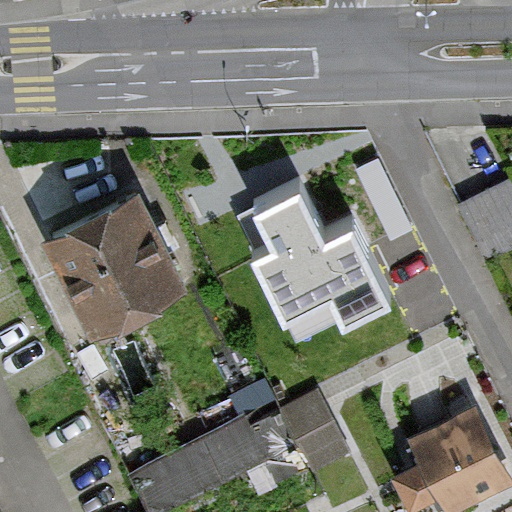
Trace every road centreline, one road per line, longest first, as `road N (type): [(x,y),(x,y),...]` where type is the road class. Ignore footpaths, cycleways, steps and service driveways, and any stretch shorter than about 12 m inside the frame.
road 1 (secondary): [(360,51),(57,69)]
road 2 (tertiary): [(224,0),(57,69)]
road 3 (secondary): [(511,52),(360,51)]
